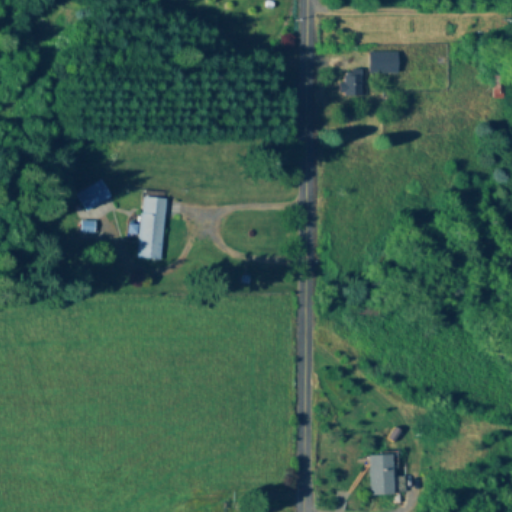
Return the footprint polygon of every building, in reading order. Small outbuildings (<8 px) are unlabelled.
[(396,52),(368,52),(368,74),(396,74),(396,52)] [(360,97),(360,71),(343,71),(343,83),(338,83),(338,97),(360,97)] [(84,211),(110,198),(101,181),(75,193),(84,211)] [(137,259),(160,261),(164,199),(141,198),(137,259)] [(349,318),(379,318),(379,306),(349,306),(349,318)] [(369,455),(369,495),(393,495),(393,455),(369,455)]
